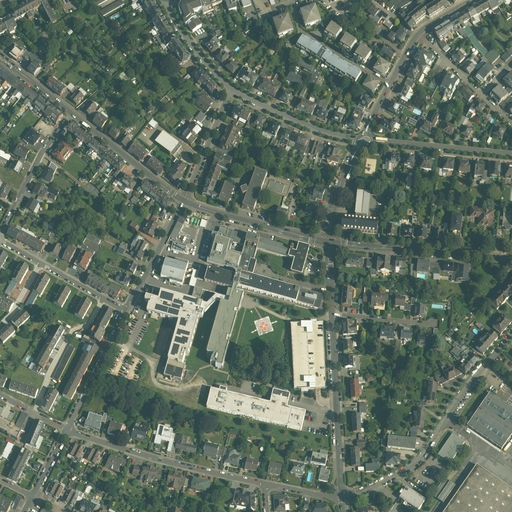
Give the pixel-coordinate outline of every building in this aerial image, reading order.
[(39,0),(34,0),(31,2),(36,10),(39,8),(42,6),(39,0)] [(39,0),(42,6),(44,9),(50,22),(55,20),(46,2),(50,0),(39,0)] [(121,0),(120,0),(100,12),(103,16),(124,4),(121,0)] [(157,8),(153,0),(144,5),(146,9),(147,10),(146,11),(146,12),(147,14),(148,13),(157,8)] [(179,9),(179,11),(181,16),(182,16),(193,13),(202,10),(198,0),(195,0),(194,1),(193,0),(191,0),(188,1),(188,0),(183,2),(181,4),(180,6),(179,9)] [(198,0),(202,10),(212,7),(209,0),(198,0)] [(236,0),(237,2),(240,1),(243,8),(251,6),(248,0),(236,0)] [(398,11),(413,1),(411,0),(391,0),(387,6),(391,10),(393,7),(398,11)] [(446,2),(443,0),(436,0),(437,1),(444,10),(449,7),(446,2)] [(493,0),(486,0),(485,1),(490,9),(494,16),(501,11),(498,6),(493,0)] [(424,10),(427,16),(430,19),(444,10),(437,1),(424,10)] [(485,1),(478,5),(483,12),(485,11),(490,9),(485,1)] [(28,3),(22,7),(26,15),(33,12),(33,11),(28,3)] [(144,5),(135,11),(137,14),(146,9),(144,5)] [(483,12),(478,5),(472,9),(477,16),(481,14),(482,15),(484,14),(483,12)] [(424,10),(422,6),(419,9),(425,18),(427,16),(424,10)] [(22,7),(13,12),(15,16),(17,21),(19,19),(21,18),(26,15),(22,7)] [(315,7),(300,12),(305,28),(320,22),(315,7)] [(157,8),(148,13),(151,17),(150,18),(152,22),(153,21),(162,16),(157,8)] [(378,13),(371,8),(367,13),(374,18),(378,13)] [(419,9),(407,18),(415,25),(425,18),(419,9)] [(472,9),(466,12),(470,20),(473,24),(475,23),(472,19),(477,16),(472,9)] [(394,21),(380,11),(378,13),(374,18),(372,20),(377,25),(382,19),(385,21),(382,24),(388,29),(391,25),(394,21)] [(466,12),(456,18),(461,26),(462,25),(463,25),(465,23),(470,20),(466,12)] [(193,13),(182,16),(184,23),(186,26),(187,25),(193,33),(201,27),(193,14),(193,13)] [(407,18),(401,13),(399,15),(404,20),(405,19),(407,21),(403,25),(411,31),(416,26),(415,25),(407,18)] [(162,16),(153,21),(154,24),(153,24),(155,27),(152,28),(153,30),(166,22),(162,16)] [(11,17),(3,22),(9,35),(14,33),(13,30),(17,29),(14,22),(11,17)] [(277,20),(273,22),(278,37),(293,32),(288,17),(283,18),(277,20)] [(456,18),(449,22),(454,30),(461,26),(456,18)] [(9,35),(3,22),(0,23),(0,36),(3,35),(6,33),(7,35),(7,36),(6,37),(8,41),(10,41),(12,40),(9,35)] [(166,22),(153,30),(154,31),(155,30),(156,33),(159,31),(161,34),(161,33),(169,29),(166,22)] [(449,22),(433,32),(438,40),(442,38),(448,34),(454,30),(449,22)] [(342,30),(331,23),(324,34),(328,37),(331,38),(335,41),(342,30)] [(461,26),(454,30),(456,33),(458,32),(462,37),(464,36),(466,34),(465,32),(463,29),(461,26)] [(169,29),(161,33),(165,39),(173,34),(171,32),(169,29)] [(477,42),(469,29),(465,32),(468,38),(473,46),(477,42)] [(407,36),(401,31),(397,36),(396,35),(394,37),(393,38),(394,39),(395,40),(400,44),(407,36)] [(50,39),(44,32),(40,35),(46,42),(50,39)] [(161,34),(155,37),(159,43),(165,39),(161,33),(161,34)] [(165,39),(163,41),(165,44),(164,44),(167,48),(167,47),(169,46),(177,40),(173,34),(165,39)] [(356,42),(346,35),(339,46),(343,48),(343,49),(345,50),(350,52),(356,42)] [(302,37),(296,46),(301,49),(308,39),(305,38),(305,39),(302,37)] [(442,38),(438,40),(437,41),(442,50),(447,46),(442,38)] [(46,42),(39,49),(36,52),(41,58),(42,57),(53,47),(56,44),(50,39),(46,42)] [(209,43),(205,46),(212,54),(218,49),(216,47),(219,45),(214,39),(209,43)] [(308,39),(301,49),(306,52),(312,43),(309,42),(310,41),(308,39)] [(177,40),(169,46),(171,49),(173,51),(174,52),(182,46),(177,40)] [(488,54),(479,45),(477,42),(473,46),(474,47),(477,50),(478,51),(485,58),(488,54)] [(315,44),(312,43),(306,52),(311,55),(318,45),(315,44)] [(318,45),(311,55),(316,58),(322,49),(319,47),(320,46),(318,45)] [(190,58),(182,46),(174,52),(179,59),(182,64),(190,58)] [(371,53),(361,46),(354,57),(358,59),(358,60),(360,61),(364,63),(371,54),(371,53)] [(396,54),(386,46),(383,50),(381,52),(391,60),(396,54)] [(12,52),(9,56),(17,62),(20,58),(22,57),(26,51),(21,48),(20,49),(16,47),(12,52)] [(322,49),(316,58),(321,61),(327,51),(325,50),(325,51),(322,49)] [(420,50),(414,61),(426,68),(432,56),(420,50)] [(488,54),(485,58),(487,60),(492,65),(500,57),(492,50),(488,54)] [(40,59),(32,51),(30,54),(28,56),(35,64),(40,59)] [(327,51),(321,61),(326,64),(331,56),(332,55),(329,53),(330,53),(327,51)] [(223,52),(218,57),(216,59),(222,64),(228,58),(223,52)] [(458,52),(457,53),(453,57),(452,59),(455,61),(456,60),(460,63),(464,58),(458,52)] [(505,53),(501,58),(505,62),(510,57),(506,54),(505,53)] [(472,55),(461,66),(463,68),(469,62),(469,63),(472,60),(474,57),(472,55)] [(331,56),(326,64),(325,65),(330,68),(336,58),(334,57),(334,58),(331,56)] [(35,64),(34,64),(36,66),(39,63),(40,65),(45,60),(42,57),(41,58),(40,59),(35,64)] [(314,68),(297,57),(295,63),(311,74),(314,68)] [(336,58),(330,68),(335,71),(341,62),(338,60),(339,60),(336,58)] [(182,64),(179,59),(177,60),(176,61),(173,64),(176,68),(182,64)] [(390,67),(380,60),(373,71),(384,77),(386,73),(387,73),(388,71),(390,67)] [(480,68),(472,60),(469,63),(475,68),(477,70),(480,68)] [(492,65),(487,60),(485,63),(487,65),(493,70),(495,68),(492,65)] [(341,62),(335,71),(340,74),(346,64),(344,63),(343,64),(341,62)] [(469,63),(469,62),(463,68),(463,69),(469,75),(475,68),(469,63)] [(231,63),(230,64),(226,68),(233,75),(238,70),(231,63)] [(426,68),(417,63),(414,67),(414,68),(418,70),(417,71),(419,72),(414,80),(418,82),(422,75),(423,75),(426,68)] [(36,66),(34,64),(28,71),(34,76),(41,69),(36,66)] [(348,66),(346,64),(340,74),(345,77),(345,76),(351,68),(350,68),(348,67),(348,66)] [(46,69),(43,71),(46,73),(53,68),(51,65),(46,69)] [(487,65),(474,79),(480,85),(494,71),(493,70),(487,65)] [(264,67),(258,77),(261,79),(264,74),(267,69),(264,67)] [(351,68),(345,76),(350,79),(357,70),(354,68),(354,69),(351,67),(350,68),(351,68)] [(184,68),(179,72),(183,77),(188,73),(184,68)] [(321,73),(314,68),(311,74),(307,82),(315,86),(321,73)] [(413,69),(410,68),(408,69),(408,70),(408,72),(406,76),(408,78),(414,81),(414,80),(419,72),(417,71),(418,70),(414,68),(413,69)] [(200,69),(198,72),(197,71),(191,76),(198,83),(206,76),(200,69)] [(357,70),(350,79),(355,83),(361,74),(358,72),(359,71),(357,70)] [(11,76),(6,71),(1,78),(4,81),(6,82),(11,76)] [(245,71),(244,71),(243,73),(239,79),(246,84),(252,73),(249,71),(248,73),(245,71)] [(253,73),(252,73),(246,84),(252,88),(258,79),(254,77),(257,73),(254,71),(253,73)] [(124,72),(118,78),(124,85),(131,80),(124,72)] [(459,82),(448,72),(440,87),(447,91),(445,94),(451,97),(459,82)] [(303,80),(290,73),(286,81),(299,87),(303,80)] [(511,89),(511,73),(502,82),(509,88),(511,90),(511,89)] [(17,80),(11,76),(6,82),(8,84),(12,86),(17,80)] [(212,82),(206,76),(198,83),(201,86),(202,85),(205,88),(212,82)] [(379,83),(369,77),(362,87),(372,94),(374,91),(374,92),(378,86),(377,85),(379,83)] [(58,84),(51,79),(46,85),(52,90),(58,84)] [(22,85),(17,80),(12,86),(15,89),(17,91),(22,85)] [(264,80),(263,80),(258,90),(266,94),(272,83),(272,82),(269,81),(268,82),(264,80)] [(413,83),(407,80),(404,85),(410,88),(411,89),(414,84),(413,83)] [(212,82),(205,88),(212,95),(213,93),(214,95),(218,92),(216,91),(218,89),(212,82)] [(58,84),(52,90),(60,97),(66,90),(58,83),(58,84)] [(276,85),(272,83),(266,94),(274,98),(279,89),(275,87),(276,85)] [(27,89),(22,85),(17,91),(19,92),(22,95),(27,89)] [(405,87),(401,86),(396,94),(402,97),(405,99),(405,98),(410,88),(406,86),(405,87)] [(499,87),(490,96),(499,105),(508,95),(504,92),(499,87)] [(410,88),(405,98),(408,100),(409,101),(412,96),(415,91),(411,89),(410,88)] [(474,96),(465,88),(461,92),(460,94),(464,97),(468,102),(474,96)] [(33,93),(27,89),(22,95),(26,98),(28,100),(33,93)] [(84,97),(78,91),(75,95),(76,96),(71,101),(76,105),(84,97)] [(38,98),(33,93),(28,100),(29,101),(33,104),(38,98)] [(291,96),(284,93),(280,101),(288,104),(291,96)] [(203,96),(197,105),(203,110),(203,109),(207,112),(210,108),(209,107),(212,103),(206,99),(203,96)] [(44,102),(39,97),(33,104),(37,108),(39,109),(44,102)] [(368,98),(365,97),(365,98),(363,97),(359,104),(365,108),(367,109),(369,105),(371,105),(372,103),(371,101),(368,100),(368,98)] [(511,101),(509,99),(505,103),(507,105),(503,109),(506,112),(507,111),(506,110),(511,104),(511,101)] [(308,104),(301,101),(297,109),(304,112),(308,104)] [(51,107),(44,102),(39,109),(40,110),(45,114),(51,107)] [(392,102),(388,111),(395,115),(400,106),(392,102)] [(90,103),(88,107),(87,106),(83,111),(90,116),(91,115),(95,111),(97,108),(90,103)] [(484,106),(477,103),(474,109),(473,111),(475,111),(480,114),(484,106)] [(316,107),(308,104),(304,112),(312,115),(316,107)] [(347,109),(340,106),(338,110),(338,111),(336,114),(343,117),(343,116),(344,117),(347,109)] [(404,108),(400,106),(395,115),(399,117),(404,108)] [(45,114),(44,116),(50,120),(57,112),(51,107),(45,114)] [(358,107),(357,107),(354,112),(361,116),(364,110),(358,107)] [(471,107),(466,118),(470,120),(475,111),(473,111),(474,109),(471,107)] [(243,111),(236,108),(231,119),(236,121),(238,117),(240,119),(243,111)] [(321,110),(318,117),(325,120),(328,113),(321,110)] [(251,114),(243,111),(240,119),(247,122),(251,114)] [(63,116),(57,112),(50,120),(56,125),(63,116)] [(201,112),(195,119),(200,124),(207,117),(201,112)] [(354,112),(351,118),(352,119),(360,122),(363,116),(361,116),(354,112)] [(149,113),(144,117),(148,122),(153,117),(149,113)] [(108,122),(99,114),(96,119),(93,123),(101,130),(108,122)] [(193,118),(188,114),(184,119),(189,122),(193,118)] [(336,114),(335,114),(332,121),(340,124),(343,117),(336,114)] [(423,122),(423,121),(421,124),(419,128),(421,129),(420,130),(430,136),(432,132),(434,133),(436,128),(434,128),(438,121),(437,120),(439,116),(435,114),(431,121),(432,122),(430,125),(423,122)] [(262,119),(258,117),(256,122),(255,124),(254,125),(258,127),(257,130),(261,132),(266,121),(265,121),(265,120),(262,119)] [(462,117),(457,127),(460,129),(465,118),(462,117)] [(159,124),(153,119),(148,124),(154,129),(159,124)] [(360,122),(352,119),(349,126),(357,130),(360,122)] [(182,120),(174,130),(177,133),(186,123),(182,120)] [(389,124),(383,121),(380,127),(391,133),(396,124),(393,122),(390,121),(389,124)] [(76,127),(70,123),(65,129),(66,129),(67,130),(71,134),(76,128),(76,127)] [(201,131),(192,124),(188,130),(189,130),(182,139),(191,146),(198,137),(197,136),(201,131)] [(280,128),(271,124),(270,126),(266,134),(275,138),(280,128)] [(443,131),(442,133),(452,138),(456,129),(446,124),(446,125),(443,131)] [(129,128),(126,131),(125,132),(127,133),(128,134),(135,129),(132,126),(129,128)] [(472,131),(465,127),(461,135),(468,139),(472,131)] [(84,134),(76,128),(72,133),(76,137),(75,137),(78,139),(79,140),(84,134)] [(234,131),(228,128),(226,132),(224,135),(226,136),(226,138),(235,141),(236,139),(239,133),(234,131)] [(505,132),(497,128),(496,131),(494,135),(501,139),(505,132)] [(120,134),(114,129),(109,135),(115,140),(120,134)] [(36,134),(32,131),(32,132),(26,139),(25,140),(29,142),(34,146),(36,143),(37,143),(38,141),(40,138),(36,134)] [(293,134),(285,131),(280,143),(279,146),(281,147),(282,145),(287,147),(289,141),(293,134)] [(178,145),(163,132),(155,142),(170,154),(169,155),(170,156),(171,155),(173,157),(176,153),(173,151),(178,145)] [(92,140),(84,134),(79,140),(80,141),(83,143),(87,146),(92,140)] [(300,137),(293,134),(289,141),(296,144),(300,137)] [(129,141),(124,137),(119,144),(125,148),(130,141),(129,141)] [(226,138),(225,137),(224,139),(223,139),(221,143),(222,143),(220,149),(223,150),(223,149),(226,151),(228,148),(229,148),(230,147),(234,149),(236,144),(234,143),(235,141),(226,138)] [(307,140),(300,137),(296,144),(295,148),(301,150),(302,147),(304,148),(304,147),(307,140)] [(87,146),(92,150),(93,151),(98,144),(92,140),(87,146)] [(331,148),(313,142),(311,150),(309,155),(316,157),(317,155),(317,153),(323,155),(324,153),(328,154),(329,152),(330,152),(331,148)] [(72,151),(62,143),(60,147),(60,148),(59,149),(60,150),(58,152),(58,151),(56,153),(55,153),(52,156),(62,164),(64,161),(65,162),(71,154),(70,153),(72,151)] [(98,144),(93,151),(94,152),(98,155),(103,149),(98,144)] [(148,155),(135,144),(129,152),(142,162),(147,156),(148,155)] [(30,152),(19,147),(15,155),(21,158),(26,160),(30,152)] [(304,148),(302,147),(301,150),(299,154),(303,156),(304,154),(307,148),(304,147),(304,148)] [(339,150),(331,148),(330,152),(329,152),(328,154),(324,153),(323,155),(322,159),(327,161),(327,162),(327,163),(327,164),(328,164),(329,164),(330,164),(331,163),(331,162),(338,164),(339,159),(337,158),(339,150)] [(111,155),(103,149),(99,155),(103,158),(102,159),(105,161),(106,162),(111,155)] [(227,158),(221,155),(221,156),(217,154),(213,166),(222,169),(227,172),(227,171),(226,171),(227,168),(228,169),(231,163),(229,162),(230,159),(227,158)] [(400,155),(396,154),(396,156),(390,155),(389,163),(399,164),(400,155)] [(119,162),(111,155),(106,162),(107,163),(110,165),(110,164),(114,167),(119,162)] [(410,157),(405,157),(404,166),(409,166),(414,167),(415,162),(414,162),(414,158),(413,157),(411,156),(410,157)] [(153,159),(153,158),(152,160),(147,166),(160,176),(166,169),(153,159)] [(433,160),(421,159),(420,170),(420,172),(423,173),(424,170),(431,171),(433,160)] [(114,167),(114,168),(118,171),(120,172),(125,166),(119,161),(119,162),(114,167)] [(454,162),(444,161),(443,170),(443,173),(448,173),(448,171),(453,171),(454,162)] [(23,166),(15,162),(11,171),(18,175),(23,166)] [(186,167),(180,162),(177,165),(174,169),(174,170),(180,175),(186,167)] [(468,163),(460,162),(459,173),(469,174),(470,166),(468,166),(468,163)] [(51,163),(48,170),(46,169),(41,179),(50,184),(56,171),(51,168),(53,164),(51,163)] [(485,165),(477,164),(476,168),(475,168),(475,178),(480,179),(481,179),(481,182),(486,183),(486,178),(487,173),(484,173),(485,165)] [(495,166),(491,165),(490,177),(499,178),(499,173),(500,173),(500,170),(500,169),(500,167),(500,165),(495,165),(495,166)] [(222,169),(213,166),(207,180),(216,183),(222,169)] [(174,170),(167,178),(173,182),(173,181),(176,184),(183,176),(180,175),(174,170)] [(267,174),(256,170),(249,191),(247,195),(243,207),(254,211),(262,188),(266,178),(267,174)] [(122,173),(118,178),(113,185),(115,187),(119,182),(124,175),(122,173)] [(130,180),(124,175),(119,182),(123,185),(122,186),(124,187),(130,180)] [(287,182),(270,176),(269,180),(271,180),(267,190),(288,197),(289,192),(284,190),(287,182)] [(266,178),(262,188),(267,190),(271,180),(269,180),(266,178)] [(368,186),(368,178),(355,178),(355,186),(368,186)] [(130,180),(124,187),(126,189),(127,188),(131,191),(136,185),(130,180)] [(216,183),(207,180),(202,194),(211,197),(213,193),(216,183)] [(151,186),(145,182),(140,188),(142,190),(145,193),(151,186)] [(287,182),(284,190),(289,192),(292,184),(287,182)] [(0,197),(1,198),(5,200),(6,200),(7,197),(6,196),(10,188),(0,183),(0,197)] [(52,192),(38,185),(34,194),(39,197),(43,199),(44,199),(45,196),(55,200),(58,194),(52,192)] [(223,186),(222,185),(218,195),(213,193),(211,197),(211,198),(219,201),(227,204),(229,200),(230,200),(231,197),(233,194),(232,194),(234,190),(232,189),(232,188),(231,188),(230,187),(229,186),(226,185),(225,186),(224,186),(223,186)] [(159,193),(151,186),(145,193),(150,196),(149,196),(151,198),(150,199),(152,200),(159,193)] [(325,191),(315,188),(313,196),(312,198),(318,199),(321,201),(325,191)] [(355,219),(342,218),(341,231),(377,234),(378,221),(367,220),(369,194),(358,192),(355,215),(355,219)] [(166,199),(159,193),(152,200),(154,202),(155,201),(156,202),(157,202),(161,205),(166,199)] [(139,200),(134,197),(131,201),(135,205),(139,200)] [(166,199),(161,205),(165,209),(164,209),(166,211),(167,210),(172,203),(166,199)] [(37,203),(32,200),(29,206),(28,205),(26,209),(34,213),(36,209),(39,204),(37,203)] [(319,208),(307,205),(304,214),(309,215),(312,216),(313,216),(317,217),(319,208)] [(288,211),(281,209),(282,208),(279,207),(277,217),(286,219),(288,211)] [(479,217),(478,227),(492,228),(494,212),(481,210),(479,210),(479,217)] [(511,213),(503,213),(502,227),(506,227),(505,228),(507,230),(509,230),(510,229),(511,228),(511,227),(511,213)] [(462,217),(459,217),(460,216),(454,215),(454,217),(451,216),(450,226),(450,232),(452,232),(452,234),(458,234),(458,233),(461,233),(461,227),(461,224),(462,224),(462,222),(462,217)] [(188,220),(188,225),(201,226),(202,219),(187,217),(187,220),(188,220)] [(150,222),(144,234),(153,238),(159,226),(155,224),(150,222)] [(183,225),(177,222),(170,238),(176,240),(183,225)] [(397,225),(388,224),(387,235),(395,236),(396,227),(397,227),(397,225)] [(410,226),(404,225),(403,231),(405,231),(404,237),(412,238),(413,228),(409,228),(410,226)] [(423,228),(419,227),(419,229),(418,238),(426,239),(427,230),(423,229),(423,228)] [(12,228),(7,236),(16,241),(17,240),(21,233),(12,228)] [(228,231),(220,228),(219,233),(218,233),(217,235),(222,236),(221,239),(225,240),(228,231)] [(443,231),(435,230),(434,240),(442,241),(443,231)] [(247,236),(228,231),(225,240),(232,242),(244,246),(247,236)] [(21,233),(17,240),(23,243),(27,235),(21,232),(21,233)] [(101,240),(88,234),(85,238),(98,245),(101,240)] [(225,240),(221,239),(222,236),(217,235),(212,234),(211,237),(214,238),(207,263),(234,271),(237,272),(242,255),(230,252),(232,242),(225,240)] [(27,235),(23,243),(29,247),(33,239),(27,235)] [(260,239),(247,236),(244,246),(242,255),(237,272),(236,277),(233,277),(208,270),(200,268),(195,288),(203,290),(223,296),(224,299),(230,300),(229,304),(222,302),(222,303),(221,303),(207,354),(214,356),(214,358),(213,357),(213,359),(212,359),(210,365),(211,365),(211,364),(216,366),(215,368),(216,368),(216,367),(222,368),(229,345),(226,344),(227,339),(230,340),(237,316),(234,315),(235,312),(239,313),(244,296),(236,294),(237,288),(319,311),(323,298),(249,277),(246,276),(250,261),(254,262),(257,249),(260,239)] [(39,242),(33,239),(29,247),(35,250),(39,242)] [(135,242),(133,241),(131,246),(137,249),(144,253),(148,245),(142,242),(136,239),(135,242)] [(291,248),(260,239),(257,249),(289,257),(291,248)] [(45,245),(39,242),(35,250),(41,253),(45,245)] [(187,246),(173,242),(171,250),(185,254),(187,246)] [(54,245),(50,253),(57,257),(60,252),(63,246),(59,244),(57,247),(54,245)] [(309,248),(299,245),(297,252),(293,251),(293,248),(291,248),(289,257),(295,259),(291,272),(302,275),(309,248)] [(69,247),(63,260),(70,263),(74,254),(76,251),(76,250),(69,247)] [(94,252),(87,248),(85,252),(85,253),(92,257),(94,252)] [(135,253),(134,255),(131,254),(130,256),(140,261),(144,253),(137,249),(135,253)] [(84,254),(82,252),(75,265),(78,266),(77,267),(85,271),(92,257),(85,253),(84,254)] [(0,253),(0,271),(8,257),(0,253)] [(362,258),(346,257),(346,260),(345,263),(346,263),(345,266),(346,266),(346,267),(351,267),(351,266),(361,267),(362,258)] [(383,258),(381,258),(381,259),(378,259),(377,270),(383,271),(389,272),(389,271),(389,266),(390,259),(383,258)] [(175,262),(165,260),(161,277),(170,280),(169,282),(182,286),(188,263),(176,260),(175,262)] [(406,260),(396,260),(396,261),(395,268),(399,268),(405,269),(406,260)] [(429,263),(418,261),(417,265),(417,273),(432,274),(433,264),(429,264),(429,263)] [(137,267),(129,262),(128,265),(129,265),(126,271),(133,275),(137,267)] [(452,264),(444,263),(443,265),(443,272),(448,272),(447,275),(448,275),(451,275),(451,273),(452,273),(452,272),(452,264)] [(21,264),(12,281),(17,283),(20,285),(29,268),(21,264)] [(121,272),(106,264),(103,269),(118,277),(117,279),(119,274),(120,275),(121,272)] [(441,265),(433,264),(432,274),(440,275),(441,265)] [(468,268),(458,267),(458,273),(457,279),(458,279),(467,280),(468,274),(468,268)] [(50,280),(42,276),(33,292),(38,295),(41,296),(50,280)] [(96,289),(100,281),(91,276),(90,276),(89,278),(86,284),(96,289)] [(123,277),(121,281),(117,279),(115,281),(127,287),(131,280),(123,277)] [(17,283),(12,281),(6,291),(11,294),(17,283)] [(110,286),(110,287),(100,281),(96,289),(106,295),(106,294),(116,300),(121,292),(110,286)] [(71,292),(63,287),(54,304),(62,308),(71,292)] [(511,292),(506,287),(490,303),(497,309),(504,303),(508,298),(511,294),(511,292)] [(224,299),(216,297),(207,306),(203,304),(203,305),(199,304),(203,290),(195,288),(192,297),(166,290),(165,294),(153,291),(152,297),(153,297),(152,299),(146,298),(145,302),(151,304),(150,306),(149,306),(147,313),(179,322),(168,361),(183,365),(186,353),(189,354),(199,317),(202,318),(203,314),(217,301),(222,302),(229,304),(230,300),(224,299)] [(352,290),(343,290),(341,306),(350,307),(352,290)] [(38,295),(33,292),(25,306),(30,308),(38,295)] [(384,296),(372,295),(371,305),(375,306),(376,306),(376,304),(384,305),(384,301),(385,296),(384,296)] [(14,304),(0,296),(0,307),(9,313),(14,304)] [(405,298),(396,297),(395,306),(404,307),(405,305),(405,298)] [(92,303),(84,299),(75,315),(82,320),(92,303)] [(425,306),(415,306),(414,317),(414,318),(424,319),(424,318),(425,307),(425,306)] [(23,311),(12,323),(18,329),(30,318),(23,311)] [(113,315),(105,311),(96,327),(104,331),(113,315)] [(511,323),(504,316),(493,327),(501,335),(511,323)] [(351,322),(342,323),(343,336),(345,336),(352,336),(357,335),(356,326),(352,327),(351,322)] [(297,324),(290,325),(294,390),(298,390),(304,390),(315,390),(317,389),(320,389),(327,389),(323,323),(316,324),(297,324)] [(9,326),(0,333),(0,340),(3,344),(15,333),(9,326)] [(56,327),(50,338),(57,343),(64,331),(56,327)] [(94,330),(92,329),(89,333),(91,334),(90,338),(99,343),(105,332),(104,331),(96,327),(95,327),(94,330)] [(394,329),(381,328),(380,328),(380,332),(381,332),(380,339),(388,340),(393,341),(394,329)] [(412,331),(401,330),(400,339),(404,339),(404,341),(408,341),(408,340),(411,340),(412,331)] [(431,336),(422,335),(422,332),(418,331),(417,343),(426,344),(426,346),(430,346),(431,336)] [(490,332),(475,348),(483,355),(497,338),(490,332)] [(50,338),(41,353),(49,357),(57,343),(50,338)] [(351,343),(343,343),(344,353),(352,352),(351,343)] [(89,345),(88,346),(85,352),(93,356),(95,357),(98,349),(89,345)] [(458,345),(455,349),(462,355),(465,351),(458,345)] [(69,346),(53,379),(58,381),(60,376),(74,349),(69,346)] [(455,349),(454,348),(450,353),(454,357),(454,358),(457,360),(462,355),(455,349)] [(41,353),(35,365),(41,369),(42,369),(49,357),(41,353)] [(85,353),(78,367),(86,371),(93,356),(85,353)] [(469,358),(467,360),(474,366),(478,360),(472,355),(469,358)] [(348,358),(344,359),(345,368),(353,368),(352,360),(355,360),(355,358),(348,358)] [(466,362),(463,366),(469,371),(474,366),(467,360),(466,362)] [(183,365),(168,361),(164,376),(171,378),(170,381),(173,382),(174,379),(181,381),(186,366),(183,365)] [(41,369),(35,365),(31,371),(38,375),(41,369)] [(469,371),(463,366),(459,370),(463,373),(465,375),(469,371)] [(78,367),(70,382),(78,386),(86,371),(78,367)] [(453,368),(444,373),(445,376),(448,381),(457,376),(453,368)] [(439,379),(439,380),(440,382),(442,385),(448,381),(445,376),(439,379)] [(25,386),(12,382),(9,390),(22,395),(25,386)] [(70,382),(63,396),(71,400),(78,386),(70,382)] [(355,382),(350,382),(351,391),(359,390),(358,382),(355,382)] [(437,384),(428,383),(428,388),(427,393),(436,394),(437,384)] [(25,386),(22,395),(35,399),(38,391),(25,386)] [(288,400),(272,396),(271,399),(270,404),(226,393),(227,389),(220,388),(219,392),(211,390),(207,408),(301,431),(306,412),(287,408),(288,403),(288,400)] [(47,396),(55,400),(59,394),(51,390),(47,396)] [(359,390),(351,391),(351,400),(359,400),(359,390)] [(284,399),(288,400),(290,395),(273,391),(272,396),(284,399)] [(436,394),(427,393),(426,402),(435,403),(436,394)] [(511,409),(509,407),(489,393),(466,426),(501,450),(511,434),(511,409)] [(44,402),(52,406),(55,400),(47,396),(44,402)] [(52,406),(44,402),(41,408),(49,412),(52,406)] [(426,412),(418,411),(417,419),(425,420),(426,412)] [(84,427),(92,429),(96,416),(89,414),(87,421),(86,421),(84,427)] [(100,425),(101,422),(103,418),(96,416),(92,429),(97,431),(97,430),(100,431),(101,426),(100,425)] [(360,416),(352,416),(352,424),(360,424),(360,416)] [(425,420),(417,419),(416,428),(424,429),(425,420)] [(20,432),(16,430),(16,429),(15,428),(14,427),(12,426),(2,421),(0,426),(0,430),(7,435),(17,441),(21,432),(20,432)] [(43,424),(35,421),(33,427),(41,430),(43,424)] [(122,429),(118,428),(119,425),(111,423),(110,425),(108,434),(119,438),(122,429)] [(360,424),(352,424),(353,434),(361,434),(360,424)] [(143,427),(135,425),(133,431),(133,433),(131,439),(135,440),(136,439),(139,440),(144,441),(148,429),(143,427)] [(172,431),(164,428),(164,426),(158,425),(154,443),(160,445),(161,439),(169,441),(170,439),(172,431)] [(41,430),(33,427),(30,433),(39,436),(41,430)] [(39,436),(30,433),(28,439),(36,442),(39,436)] [(452,434),(442,448),(440,447),(439,448),(441,449),(438,455),(450,463),(464,442),(452,434)] [(188,437),(178,435),(176,442),(175,448),(194,453),(194,454),(195,454),(196,447),(195,447),(186,445),(188,437)] [(416,441),(388,437),(388,440),(387,440),(387,442),(388,442),(387,448),(391,449),(415,452),(416,441)] [(36,442),(28,439),(26,445),(34,448),(36,442)] [(8,443),(1,456),(7,459),(14,445),(8,442),(8,443)] [(74,446),(73,446),(72,448),(69,453),(68,455),(72,457),(71,458),(72,458),(78,447),(77,446),(77,445),(75,444),(74,446)] [(219,448),(205,444),(204,451),(203,455),(216,458),(217,455),(219,448)] [(80,448),(78,447),(72,458),(74,459),(74,458),(78,460),(79,458),(82,453),(83,451),(81,450),(82,448),(81,447),(80,448)] [(225,448),(219,447),(219,448),(217,455),(223,457),(225,448)] [(94,450),(92,449),(91,451),(89,451),(89,452),(86,458),(85,460),(88,462),(88,463),(89,464),(95,452),(93,451),(94,450)] [(31,454),(23,450),(16,464),(24,468),(31,454)] [(237,456),(232,455),(233,451),(228,450),(226,459),(229,460),(228,464),(237,466),(239,460),(236,459),(237,456)] [(358,450),(351,450),(351,459),(359,458),(358,450)] [(95,452),(89,464),(91,464),(91,463),(95,465),(96,463),(99,457),(100,456),(98,455),(99,453),(97,452),(97,453),(95,452)] [(326,457),(319,456),(313,454),(311,464),(321,466),(321,470),(323,470),(326,457)] [(391,455),(387,455),(387,458),(386,467),(391,468),(391,465),(396,466),(397,462),(399,462),(400,456),(391,455)] [(114,457),(111,456),(105,467),(110,469),(112,471),(113,470),(117,473),(121,465),(123,462),(120,460),(121,460),(120,459),(118,458),(117,461),(116,460),(117,458),(114,456),(114,457)] [(359,458),(351,459),(352,468),(360,468),(359,458)] [(249,461),(247,460),(247,462),(245,470),(250,472),(250,471),(256,473),(258,463),(249,461)] [(373,466),(365,466),(365,473),(379,472),(379,461),(373,461),(373,466)] [(24,468),(16,464),(9,478),(17,482),(24,468)] [(304,466),(294,464),(293,467),(292,467),(290,473),(302,476),(304,466)] [(277,466),(276,468),(270,466),(269,468),(268,475),(270,476),(270,475),(280,476),(282,467),(277,466)] [(511,511),(511,490),(476,466),(444,511),(511,511)] [(140,468),(134,467),(132,474),(140,476),(141,474),(139,474),(140,468)] [(146,482),(150,468),(149,467),(149,468),(148,467),(147,469),(143,468),(142,469),(140,468),(139,474),(141,474),(140,476),(141,477),(140,481),(144,481),(144,482),(146,482)] [(152,468),(150,468),(146,482),(146,483),(148,483),(151,483),(152,479),(156,480),(158,473),(158,472),(154,470),(154,469),(152,469),(152,468)] [(321,470),(320,470),(318,481),(327,483),(329,472),(323,470),(321,470)] [(177,474),(175,474),(175,473),(174,474),(170,473),(170,472),(168,481),(172,482),(171,487),(178,488),(178,486),(179,484),(181,477),(181,475),(177,474)] [(199,479),(193,478),(192,481),(190,487),(190,490),(207,494),(210,482),(204,481),(203,481),(200,481),(200,480),(199,479)] [(192,481),(185,479),(184,484),(184,487),(187,488),(187,486),(190,487),(192,481)] [(455,486),(444,479),(432,497),(443,504),(455,486)] [(57,485),(53,483),(52,485),(50,491),(49,493),(50,493),(49,495),(51,496),(53,496),(59,485),(58,484),(57,485)] [(63,489),(60,487),(61,485),(59,485),(53,496),(55,497),(54,498),(56,499),(57,497),(59,498),(60,496),(62,491),(63,489)] [(420,498),(407,488),(399,499),(413,508),(420,498)] [(254,495),(247,494),(247,495),(244,494),(245,493),(241,492),(241,493),(239,493),(239,492),(232,490),(229,505),(236,506),(236,504),(247,506),(247,509),(247,511),(249,511),(248,511),(252,511),(253,511),(254,510),(254,509),(253,498),(254,495)] [(65,498),(64,500),(66,501),(64,503),(66,504),(67,504),(68,504),(74,492),(73,492),(72,493),(69,491),(68,493),(65,498)] [(78,496),(75,494),(76,493),(74,492),(68,504),(70,505),(70,506),(72,507),(73,505),(74,505),(78,498),(79,496),(78,496)] [(13,504),(10,509),(15,511),(22,498),(17,496),(13,504)] [(287,496),(274,497),(274,511),(277,511),(280,511),(285,511),(288,511),(287,496)] [(13,504),(0,498),(0,497),(0,511),(8,511),(10,509),(13,504)] [(420,498),(413,508),(418,511),(425,501),(420,498)] [(82,505),(79,511),(81,511),(85,511),(90,504),(84,501),(82,505)] [(389,503),(382,511),(390,511),(394,507),(389,503)]
